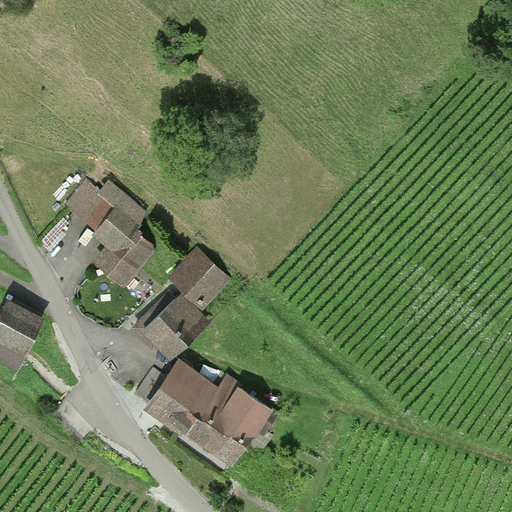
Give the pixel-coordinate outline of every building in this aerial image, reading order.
[(96,268),(119,288),(152,251),(127,229),(142,212),(108,182),(73,223),(108,254),(96,268)] [(227,280),(200,253),(174,279),(200,306),(227,280)] [(137,326),(154,345),(159,341),(173,357),(204,329),(173,294),(137,326)] [(0,320),(0,351),(21,363),(42,321),(9,304),(0,320)] [(182,436),(215,388),(173,360),(141,408),(182,436)] [(182,436),(224,464),(263,407),(222,379),(215,388),(182,436)]
